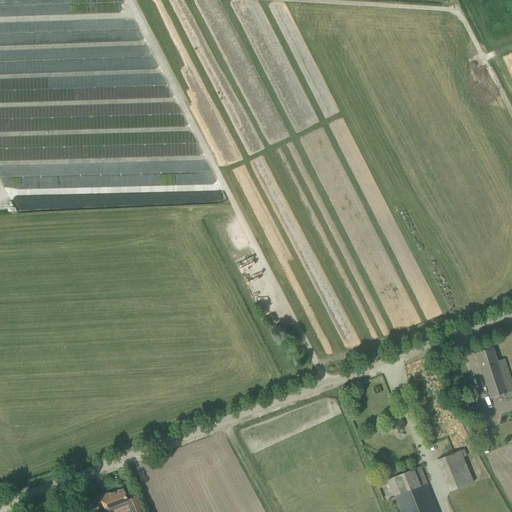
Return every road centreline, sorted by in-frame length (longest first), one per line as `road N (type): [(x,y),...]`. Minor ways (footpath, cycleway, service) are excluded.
road 1 (unclassified): [(0,504),(511,315)]
road 2 (track): [(128,0),(325,383)]
road 3 (track): [(227,0),(457,13),(511,121)]
